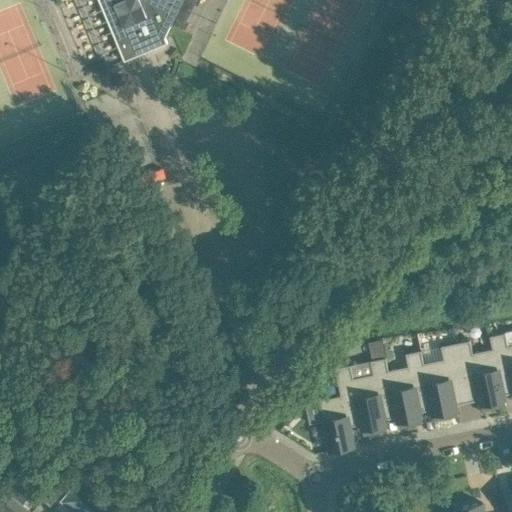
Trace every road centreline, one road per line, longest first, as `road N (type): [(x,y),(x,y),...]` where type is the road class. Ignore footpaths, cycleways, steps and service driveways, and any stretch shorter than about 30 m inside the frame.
road 1 (track): [(511,127),(259,388)]
road 2 (residential): [(232,429),(259,388),(135,106)]
road 3 (residential): [(316,474),(511,432)]
